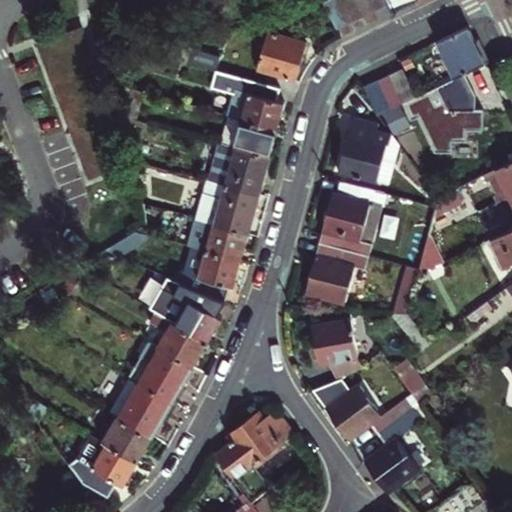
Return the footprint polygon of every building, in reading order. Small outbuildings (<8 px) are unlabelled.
[(349,22),(338,0),(325,0),(324,1),(337,28),(349,22)] [(354,0),(338,0),(349,22),(362,16),(354,0)] [(369,0),(354,0),(362,16),(375,10),(369,0)] [(385,0),(369,0),(375,10),(387,4),(385,0)] [(385,0),(387,4),(392,13),(419,0),(385,0)] [(84,27),(40,44),(88,176),(107,170),(84,27)] [(479,50),(467,27),(437,41),(454,78),(465,73),(489,61),(483,48),(479,50)] [(307,42),(268,31),(257,69),(296,81),(307,42)] [(167,58),(186,63),(191,45),(169,53),(167,58)] [(191,48),(187,62),(217,70),(221,56),(191,48)] [(403,103),(415,97),(402,69),(389,75),(402,103),(403,103)] [(415,97),(403,103),(411,120),(417,117),(434,152),(452,152),(452,141),(467,142),(467,131),(483,131),(483,110),(475,110),(475,96),(465,73),(454,78),(415,97)] [(396,106),(402,103),(389,75),(376,82),(389,109),(396,106)] [(277,100),(281,88),(239,76),(228,115),(229,115),(278,129),(285,102),(277,100)] [(379,114),(389,109),(376,82),(365,87),(378,115),(379,114)] [(125,86),(129,116),(136,119),(144,92),(125,86)] [(402,119),(396,106),(389,109),(379,114),(387,127),(402,119)] [(229,115),(222,142),(270,156),(278,129),(229,115)] [(385,125),(353,117),(338,170),(377,181),(388,143),(390,144),(392,134),(383,131),(385,125)] [(390,144),(388,143),(377,181),(387,183),(397,144),(392,134),(390,144)] [(221,142),(210,181),(260,194),(270,156),(222,142),(221,142)] [(511,161),(484,175),(487,182),(489,181),(496,194),(493,195),(497,202),(511,194),(511,161)] [(207,180),(196,219),(249,233),(260,194),(210,181),(207,180)] [(485,183),(491,196),(493,195),(496,194),(489,181),(487,182),(485,183)] [(396,195),(347,182),(344,194),(334,192),(320,242),(368,254),(382,205),(392,208),(396,195)] [(461,204),(454,189),(438,197),(433,217),(461,204)] [(487,231),(491,238),(511,228),(511,194),(497,202),(496,202),(506,222),(487,231)] [(242,260),(249,233),(196,219),(194,218),(186,244),(192,246),(242,260)] [(511,260),(511,228),(491,238),(504,265),(511,260)] [(134,230),(104,249),(121,256),(152,235),(134,230)] [(419,268),(418,273),(444,261),(431,234),(428,235),(419,268)] [(364,267),(368,254),(320,242),(306,292),(345,302),(355,265),(364,267)] [(180,271),(177,280),(226,301),(230,286),(235,287),(242,260),(192,246),(185,272),(180,271)] [(418,273),(419,268),(407,265),(399,297),(397,296),(393,312),(407,313),(418,273)] [(218,315),(226,301),(177,280),(168,276),(152,309),(157,312),(208,342),(222,318),(218,315)] [(492,308),(487,301),(468,316),(473,322),(492,308)] [(194,366),(208,342),(157,312),(151,321),(167,331),(158,345),(194,366)] [(391,313),(404,330),(414,322),(409,315),(391,313)] [(363,365),(358,357),(351,318),(312,325),(319,364),(331,362),(332,368),(338,367),(342,376),(356,370),(363,365)] [(404,330),(420,349),(430,341),(414,322),(404,330)] [(194,366),(158,345),(149,340),(140,356),(150,361),(138,381),(176,403),(183,390),(180,389),(194,366)] [(138,381),(150,361),(140,356),(129,375),(130,376),(138,381)] [(413,394),(418,401),(431,393),(407,359),(394,368),(413,394)] [(176,403),(138,381),(130,376),(110,411),(118,415),(153,436),(166,414),(169,416),(176,403)] [(372,423),(379,433),(420,404),(418,401),(413,394),(383,416),(359,383),(350,390),(340,376),(313,388),(350,439),(372,423)] [(38,422),(47,407),(36,400),(29,411),(38,422)] [(426,413),(420,404),(379,433),(386,443),(364,459),(388,492),(421,468),(397,435),(418,419),(426,413)] [(232,441),(216,453),(234,478),(295,433),(281,414),(276,418),(271,412),(265,417),(259,410),(227,434),(232,441)] [(138,461),(153,436),(118,415),(103,440),(138,461)] [(138,461),(103,440),(92,434),(72,467),(83,481),(108,496),(117,481),(124,485),(138,461)] [(54,445),(32,461),(70,511),(97,511),(101,509),(54,445)] [(240,495),(244,492),(235,479),(230,482),(240,495)] [(433,511),(468,511),(487,499),(482,492),(475,482),(433,511)] [(258,511),(253,505),(244,492),(240,495),(246,503),(233,511),(258,511)] [(285,511),(271,492),(253,505),(258,511),(285,511)] [(487,499),(468,511),(492,511),(495,510),(487,499)]
